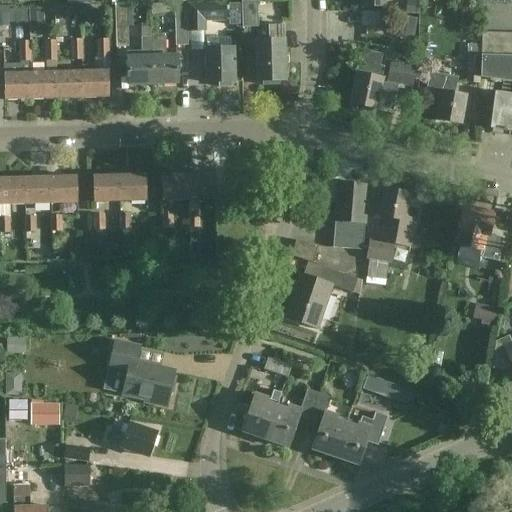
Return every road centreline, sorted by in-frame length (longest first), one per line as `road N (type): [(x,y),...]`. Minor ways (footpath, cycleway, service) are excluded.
road 1 (residential): [(222,511),(210,442),(300,138)]
road 2 (residential): [(300,138),(232,126),(0,134)]
road 3 (residential): [(511,183),(300,138)]
road 4 (residential): [(325,511),(511,430)]
road 5 (residential): [(300,138),(303,0)]
